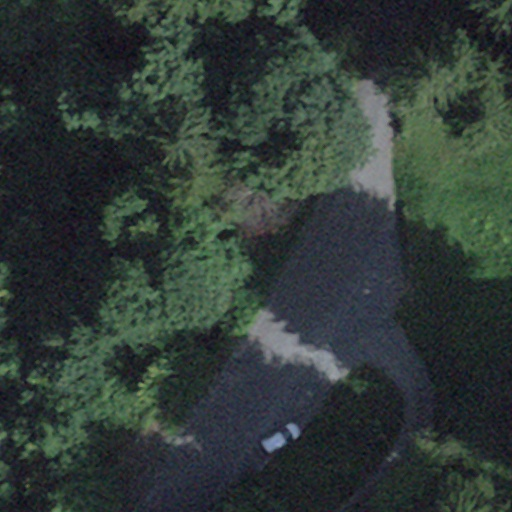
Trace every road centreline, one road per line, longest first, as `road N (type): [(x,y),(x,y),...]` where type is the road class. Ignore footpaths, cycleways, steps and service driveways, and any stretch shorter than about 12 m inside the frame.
road 1 (tertiary): [(403,0),(346,231),(175,511)]
road 2 (track): [(324,278),(414,380),(408,437),(354,511)]
